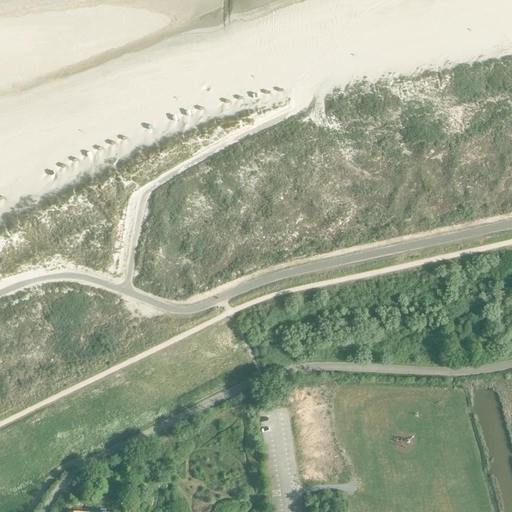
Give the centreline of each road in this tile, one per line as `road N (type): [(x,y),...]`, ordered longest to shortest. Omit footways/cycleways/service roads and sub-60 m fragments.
road 1 (track): [(125,292),(150,188),(318,97)]
road 2 (track): [(450,371),(488,511)]
